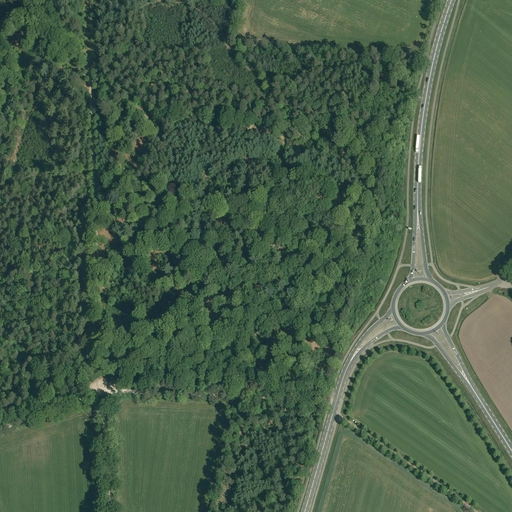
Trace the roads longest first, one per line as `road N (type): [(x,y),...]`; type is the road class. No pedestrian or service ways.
road 1 (track): [(331,398),(104,392)]
road 2 (primary): [(417,211),(423,110),(452,0)]
road 3 (secondary): [(305,511),(357,350)]
